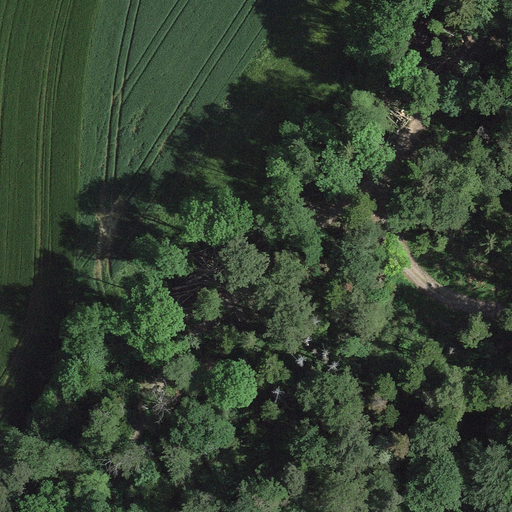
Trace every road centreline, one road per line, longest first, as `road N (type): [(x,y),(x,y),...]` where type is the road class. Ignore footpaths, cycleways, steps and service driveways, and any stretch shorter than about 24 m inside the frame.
road 1 (track): [(98,511),(174,363),(375,165),(459,72),(504,0)]
road 2 (track): [(511,318),(469,307),(422,270),(375,165)]
